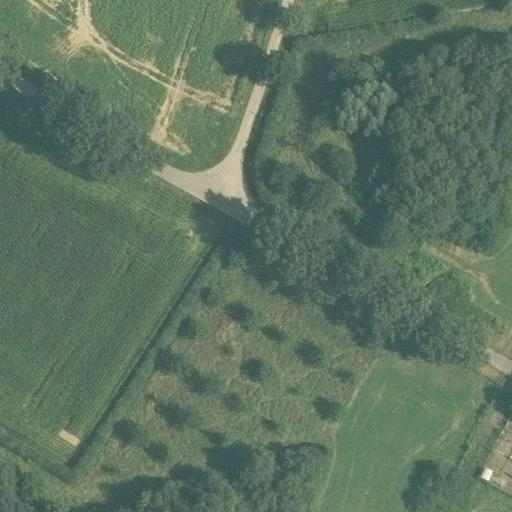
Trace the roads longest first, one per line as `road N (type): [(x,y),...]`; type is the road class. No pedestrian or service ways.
road 1 (unclassified): [(511,377),(218,196)]
road 2 (unclassified): [(218,196),(100,139),(0,73)]
road 3 (unclassified): [(218,196),(284,0)]
